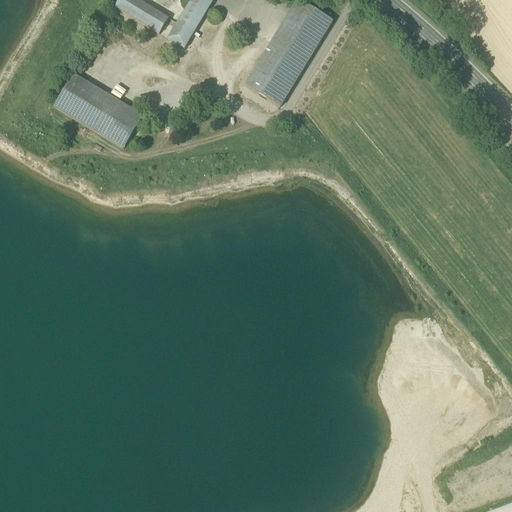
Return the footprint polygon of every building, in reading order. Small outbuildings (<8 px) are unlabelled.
[(120,0),(115,9),(160,36),(169,21),(135,0),(120,0)] [(185,51),(211,8),(196,0),(192,0),(168,41),(185,51)] [(196,0),(211,8),(215,0),(196,0)] [(246,88),(280,109),(333,23),(298,2),(246,88)] [(54,109),(124,151),(143,119),(74,77),(54,109)]
